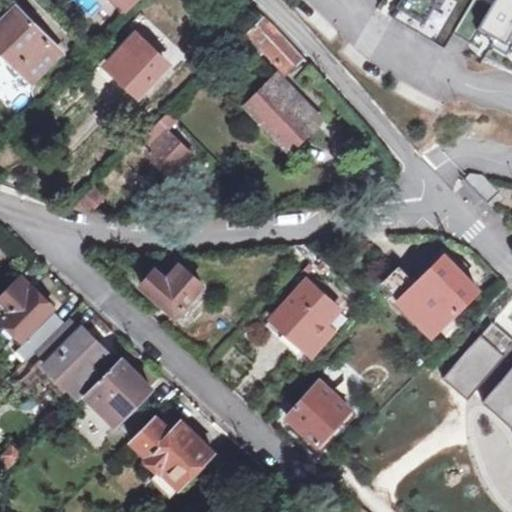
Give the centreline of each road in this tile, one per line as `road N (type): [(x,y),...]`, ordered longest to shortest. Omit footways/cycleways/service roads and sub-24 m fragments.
road 1 (residential): [(47,225),(171,237),(449,212)]
road 2 (residential): [(47,225),(62,260),(290,462)]
road 3 (residential): [(449,212),(264,0)]
